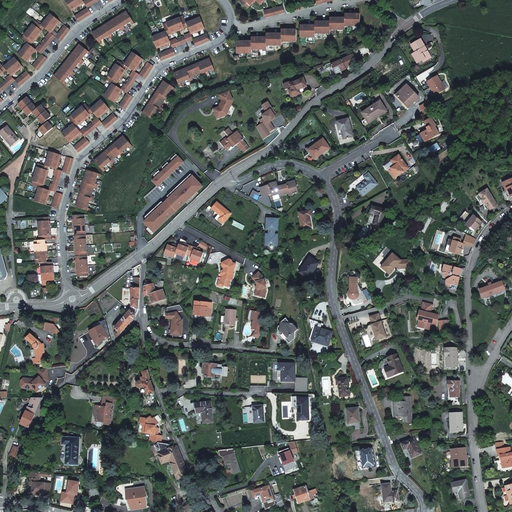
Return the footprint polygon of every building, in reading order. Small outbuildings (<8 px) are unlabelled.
[(75,9),(82,5),(81,4),(84,2),(82,0),(65,0),(72,10),(75,8),(75,9)] [(91,14),(88,8),(83,11),(86,17),(91,14)] [(41,22),(40,24),(44,28),(50,32),(53,30),(54,30),(58,24),(57,23),(60,21),(49,12),(47,14),(50,16),(43,24),(41,22)] [(75,16),(79,22),(85,18),(81,12),(75,16)] [(95,32),(93,33),(100,45),(102,43),(101,41),(108,37),(109,39),(113,36),(112,34),(120,29),(122,31),(126,29),(124,26),(131,22),(133,24),(134,23),(127,12),(125,13),(124,12),(118,16),(119,17),(117,18),(113,21),(113,19),(106,23),(107,24),(104,26),(102,28),(101,27),(94,31),(95,32)] [(331,22),(316,21),(316,25),(301,25),(301,37),(316,37),(316,34),(331,34),(331,30),(346,30),(346,26),(361,26),(361,14),(346,14),(346,18),(331,18),(331,22)] [(188,20),(186,21),(188,26),(191,33),(194,32),(195,33),(202,30),(201,29),(205,28),(200,15),(197,16),(198,19),(189,22),(188,20)] [(163,25),(165,29),(168,35),(171,33),(174,32),(175,33),(182,30),(181,29),(185,28),(188,26),(186,21),(184,16),(163,25)] [(36,21),(29,30),(38,37),(41,34),(40,34),(42,31),(44,28),(40,24),(36,21)] [(66,34),(70,29),(65,25),(61,30),(66,34)] [(161,47),(168,45),(167,43),(171,42),(170,41),(168,35),(165,29),(163,30),(164,33),(155,36),(154,34),(152,35),(157,48),(160,46),(161,47)] [(267,37),(252,38),(252,41),(237,41),(237,54),(252,53),(252,50),(267,49),(267,46),(282,46),(282,42),(297,42),(297,29),(282,30),(282,34),(267,34),(267,37)] [(38,37),(29,30),(22,39),(26,42),(31,45),(33,43),(35,40),(36,40),(38,37)] [(61,41),(65,36),(60,31),(56,37),(61,41)] [(47,39),(51,41),(55,36),(52,33),(50,32),(46,37),(47,39)] [(187,42),(193,40),(191,35),(191,33),(184,35),(185,38),(187,42)] [(204,43),(210,40),(208,34),(201,37),(204,43)] [(196,46),(203,44),(200,37),(194,40),(196,46)] [(173,48),(179,45),(177,41),(176,39),(170,41),(171,42),(171,43),(173,48)] [(414,53),(419,62),(423,60),(430,55),(421,39),(411,44),(415,52),(414,53)] [(31,45),(26,42),(24,44),(27,45),(20,53),(18,51),(17,53),(27,62),(30,59),(31,60),(35,54),(34,53),(37,50),(36,50),(31,45)] [(38,51),(41,54),(46,48),(42,45),(40,44),(36,50),(37,50),(38,51)] [(67,60),(76,67),(79,63),(81,65),(85,61),(82,59),(87,53),(89,55),(91,53),(80,45),(78,47),(78,46),(73,52),(74,53),(72,55),(70,58),(69,57),(67,60)] [(170,57),(176,55),(173,49),(167,51),(170,57)] [(124,62),(123,64),(128,67),(134,71),(136,68),(137,69),(141,63),(140,62),(143,59),(131,51),(129,53),(132,55),(126,63),(124,62)] [(160,54),(162,60),(169,58),(166,52),(160,54)] [(47,58),(42,54),(38,60),(43,64),(47,58)] [(352,55),(330,65),(334,72),(339,70),(340,72),(344,70),(343,68),(356,62),(352,55)] [(22,66),(14,56),(12,57),(13,59),(6,66),(4,64),(2,65),(6,70),(10,75),(11,75),(14,73),(15,74),(20,69),(20,68),(22,66)] [(213,72),(215,72),(210,59),(208,60),(207,59),(200,62),(201,63),(198,64),(196,65),(195,64),(188,67),(189,68),(187,69),(184,70),(184,68),(176,72),(177,73),(175,74),(180,86),(182,85),(181,83),(189,80),(190,82),(194,80),(193,78),(200,75),(201,77),(206,75),(205,73),(212,70),(213,72)] [(55,77),(66,85),(67,83),(65,82),(70,75),(72,77),(75,73),(73,71),(76,67),(67,60),(64,63),(65,63),(63,66),(61,68),(60,68),(55,74),(56,75),(55,77)] [(33,66),(38,70),(42,65),(37,61),(33,66)] [(106,79),(111,82),(116,86),(118,82),(120,79),(121,80),(125,74),(124,73),(126,70),(128,67),(123,64),(119,61),(106,79)] [(144,68),(150,72),(154,66),(148,62),(144,68)] [(144,69),(140,75),(145,79),(149,73),(144,69)] [(26,80),(31,76),(30,75),(27,71),(22,75),(26,80)] [(132,78),(136,80),(139,75),(135,72),(134,71),(130,77),(132,78)] [(10,84),(15,80),(12,76),(11,75),(10,75),(5,79),(7,81),(10,84)] [(15,81),(20,86),(25,81),(20,76),(15,81)] [(440,77),(428,82),(435,95),(445,90),(442,83),(443,83),(440,77)] [(131,87),(136,80),(132,78),(127,85),(131,87)] [(304,79),(291,84),(290,84),(292,88),(289,89),(292,96),(293,97),(294,97),(295,97),(295,96),(296,96),(296,95),(296,94),(300,92),(299,90),(307,86),(304,79)] [(0,86),(3,90),(10,84),(7,81),(0,86)] [(145,111),(143,113),(154,121),(156,119),(153,118),(158,111),(160,112),(163,108),(161,107),(165,100),(167,102),(170,98),(168,96),(172,89),(174,91),(176,89),(164,81),(163,84),(162,83),(158,89),(159,90),(157,92),(156,95),(155,94),(151,100),(152,101),(150,103),(149,105),(148,104),(143,111),(145,111)] [(104,93),(102,95),(114,102),(116,99),(117,100),(121,94),(120,93),(122,90),(122,89),(116,86),(111,82),(109,84),(111,86),(106,94),(104,93)] [(127,93),(131,87),(127,85),(125,84),(122,89),(122,90),(123,90),(127,93)] [(407,84),(396,95),(408,107),(419,97),(407,84)] [(229,90),(219,93),(222,99),(219,106),(213,108),(217,118),(226,114),(232,98),(229,90)] [(133,97),(128,93),(124,99),(130,103),(133,97)] [(219,93),(218,94),(220,99),(217,105),(212,107),(211,109),(213,108),(219,106),(222,99),(219,93)] [(27,97),(19,104),(26,113),(29,116),(33,113),(43,124),(51,117),(42,105),(37,109),(27,97)] [(91,106),(89,107),(93,112),(97,118),(98,118),(101,116),(102,116),(107,112),(106,111),(109,108),(100,98),(98,99),(100,101),(92,108),(91,106)] [(125,110),(129,104),(123,100),(119,106),(125,110)] [(276,114),(267,101),(262,105),(267,112),(262,115),(263,117),(260,120),(269,133),(275,129),(270,123),(276,118),(274,115),(276,114)] [(375,116),(377,114),(379,116),(387,111),(381,101),(362,113),(369,123),(372,121),(371,120),(376,117),(375,116)] [(69,118),(72,122),(76,127),(79,124),(81,122),(82,123),(88,118),(87,117),(90,115),(93,112),(89,107),(86,104),(69,118)] [(113,124),(118,119),(114,114),(109,118),(113,124)] [(425,142),(439,134),(435,126),(436,125),(432,117),(425,121),(428,127),(425,128),(426,130),(420,134),(425,142)] [(97,127),(102,123),(99,119),(98,118),(97,118),(92,122),(94,124),(97,127)] [(107,129),(112,125),(108,119),(102,124),(107,129)] [(349,119),(337,122),(339,130),(341,130),(344,139),(353,136),(349,119)] [(54,128),(48,122),(40,129),(45,135),(54,128)] [(72,140),(73,141),(79,136),(78,135),(81,133),(80,132),(76,127),(72,122),(70,123),(72,126),(64,132),(62,130),(61,131),(69,142),(72,140)] [(90,133),(97,127),(94,124),(87,129),(90,133)] [(6,138),(13,145),(19,140),(8,127),(0,133),(5,139),(6,138)] [(85,137),(90,133),(87,129),(86,127),(80,132),(81,133),(82,134),(85,137)] [(246,146),(247,145),(243,140),(245,139),(238,131),(234,134),(230,128),(225,132),(229,136),(221,143),(227,151),(229,149),(228,148),(229,147),(230,148),(231,148),(231,147),(232,147),(233,148),(237,145),(244,153),(248,149),(246,146)] [(122,138),(121,137),(115,142),(116,143),(114,145),(112,146),(111,146),(106,150),(107,151),(105,153),(103,155),(102,154),(96,159),(97,160),(95,161),(104,172),(105,170),(104,168),(110,163),(112,165),(115,162),(114,160),(120,155),(121,157),(125,153),(123,152),(130,146),(131,148),(133,147),(124,136),(122,138)] [(85,148),(90,143),(86,138),(80,142),(85,148)] [(317,143),(308,150),(315,159),(330,148),(323,139),(318,144),(317,143)] [(74,148),(79,153),(84,148),(79,143),(74,148)] [(60,155),(47,151),(47,154),(49,154),(46,164),(44,163),(43,165),(46,166),(49,167),(55,169),(56,169),(57,166),(58,166),(61,159),(59,159),(60,155)] [(397,165),(395,166),(389,170),(394,178),(409,168),(400,155),(393,160),(397,165)] [(153,181),(158,187),(184,162),(178,157),(173,162),(170,165),(165,170),(161,173),(156,178),(153,181)] [(66,164),(72,166),(74,160),(67,158),(66,164)] [(46,166),(43,165),(38,164),(32,185),(36,186),(39,187),(42,188),(43,185),(44,181),(46,182),(48,174),(46,174),(47,171),(49,167),(46,166)] [(69,174),(71,167),(65,165),(63,172),(69,174)] [(60,178),(62,171),(57,170),(56,169),(55,169),(53,176),(56,176),(60,178)] [(87,173),(86,173),(85,177),(84,180),(85,181),(84,183),(84,185),(82,185),(80,192),(81,192),(81,195),(80,197),(79,197),(76,205),(78,205),(77,207),(90,211),(91,209),(88,208),(91,200),(93,201),(94,196),(92,196),(94,189),(97,189),(98,185),(96,184),(98,176),(100,177),(101,174),(88,170),(87,173)] [(168,196),(170,199),(173,196),(174,197),(178,193),(177,192),(193,176),(191,174),(168,196)] [(367,180),(357,188),(363,196),(378,184),(369,174),(365,177),(367,180)] [(144,223),(154,233),(194,196),(203,187),(193,176),(177,192),(178,193),(174,197),(173,196),(161,207),(162,208),(158,212),(157,210),(144,223)] [(272,196),(280,194),(278,187),(277,181),(269,184),(269,185),(260,188),(263,197),(271,195),(272,196)] [(280,194),(281,195),(290,193),(290,195),(299,192),(296,183),(289,185),(288,184),(287,184),(278,187),(280,194)] [(56,192),(58,186),(53,185),(51,184),(49,190),(51,191),(56,192)] [(49,190),(42,188),(39,187),(36,186),(35,189),(38,190),(35,199),(33,199),(32,201),(45,205),(46,202),(47,202),(49,195),(48,194),(49,190)] [(484,192),(480,195),(482,199),(481,200),(483,203),(484,202),(487,207),(488,207),(490,210),(498,205),(488,189),(483,191),(484,192)] [(61,201),(63,195),(57,193),(54,199),(61,201)] [(52,207),(58,209),(60,203),(54,201),(52,207)] [(145,218),(147,220),(157,210),(158,212),(162,208),(161,207),(164,204),(162,202),(145,218)] [(221,216),(218,220),(223,224),(231,214),(217,203),(212,209),(219,215),(221,216)] [(387,210),(373,206),(371,213),(377,215),(377,216),(375,224),(382,226),(387,210)] [(299,213),(302,229),(312,227),(309,211),(299,213)] [(73,226),(85,225),(84,215),(74,216),(74,222),(73,222),(73,226)] [(482,222),(474,215),(466,225),(469,228),(471,227),(475,230),(482,222)] [(39,229),(51,229),(51,225),(49,225),(49,217),(38,218),(39,229)] [(274,246),(278,243),(278,234),(275,234),(275,231),(278,231),(279,219),(267,218),(266,230),(269,231),(269,234),(266,234),(266,243),(269,246),(272,243),(274,246)] [(232,225),(243,230),(245,227),(233,221),(232,225)] [(75,236),(86,235),(85,225),(73,226),(73,230),(75,230),(75,236)] [(51,233),(51,229),(39,229),(39,241),(45,240),(50,240),(50,233),(51,233)] [(74,246),(87,245),(86,235),(75,236),(76,243),(74,243),(74,246)] [(451,240),(448,251),(449,251),(460,254),(464,244),(460,242),(461,239),(454,237),(453,240),(451,240)] [(35,252),(47,251),(47,248),(46,248),(45,240),(39,241),(34,241),(35,252)] [(87,255),(87,245),(74,246),(75,250),(76,250),(76,256),(87,255)] [(168,246),(164,255),(174,258),(176,255),(185,258),(186,255),(191,257),(190,260),(200,263),(203,254),(199,252),(196,251),(197,249),(187,245),(186,248),(183,246),(179,245),(178,247),(174,245),(174,248),(171,247),(168,246)] [(47,255),(47,251),(35,252),(36,263),(41,263),(47,263),(46,255),(47,255)] [(393,253),(381,266),(390,273),(396,266),(398,263),(400,265),(401,268),(412,267),(411,259),(401,260),(393,253)] [(87,255),(76,256),(77,263),(76,263),(76,267),(88,266),(87,255)] [(311,258),(300,272),(309,278),(319,264),(311,258)] [(231,260),(229,260),(222,263),(222,265),(224,270),(222,271),(221,274),(223,276),(223,278),(222,278),(221,282),(221,283),(222,286),(223,286),(228,287),(230,281),(232,279),(233,274),(232,274),(236,264),(233,263),(231,260)] [(42,274),(54,273),(54,270),(52,270),(52,262),(47,263),(41,263),(42,274)] [(452,283),(458,285),(460,277),(456,276),(457,274),(460,275),(462,268),(455,267),(454,269),(451,269),(452,266),(444,264),(442,273),(447,279),(445,285),(451,286),(452,283)] [(88,266),(76,267),(76,271),(77,270),(78,277),(89,276),(88,266)] [(259,272),(253,278),(256,282),(257,286),(258,290),(257,296),(265,298),(267,289),(266,286),(267,285),(264,278),(263,279),(262,276),(259,272)] [(54,277),(54,273),(42,274),(43,286),(53,285),(53,277),(54,277)] [(354,279),(350,279),(350,285),(352,285),(351,290),(350,290),(349,292),(348,294),(348,295),(349,296),(349,297),(350,298),(351,298),(351,299),(352,299),(353,299),(355,299),(356,298),(357,298),(358,300),(361,298),(363,302),(367,300),(363,290),(362,290),(358,284),(357,284),(358,278),(354,277),(354,279)] [(135,315),(139,309),(139,307),(139,300),(140,278),(134,278),(134,288),(132,288),(131,307),(132,307),(132,312),(135,315)] [(505,288),(503,285),(502,281),(492,285),(491,282),(488,283),(489,286),(480,289),(483,297),(491,294),(491,295),(495,294),(495,292),(505,288)] [(144,287),(144,297),(150,295),(150,294),(156,292),(155,288),(154,284),(149,286),(144,287)] [(150,294),(150,295),(152,303),(166,299),(163,290),(158,291),(156,292),(150,294)] [(212,304),(195,302),(194,315),(211,317),(212,304)] [(419,320),(417,327),(429,330),(431,323),(436,325),(439,314),(431,313),(433,305),(424,302),(422,311),(419,320)] [(133,319),(135,315),(132,312),(128,309),(120,319),(119,318),(112,326),(117,331),(115,333),(115,336),(117,338),(121,334),(133,319)] [(236,322),(236,319),(237,311),(226,310),(225,325),(235,326),(236,322)] [(254,311),(252,320),(254,320),(252,330),(256,331),(262,332),(264,322),(262,321),(264,313),(254,311)] [(386,337),(379,314),(369,317),(377,340),(386,337)] [(287,319),(280,324),(280,332),(280,334),(281,334),(279,335),(279,337),(283,342),(286,339),(289,343),(294,338),(295,332),(298,330),(293,323),(290,323),(287,319)] [(183,320),(172,320),(171,335),(181,336),(183,320)] [(50,331),(54,336),(60,332),(54,325),(45,323),(44,330),(50,331)] [(99,327),(90,331),(97,344),(105,340),(103,336),(102,333),(101,331),(99,327)] [(322,332),(323,330),(313,327),(309,340),(329,347),(332,335),(322,332)] [(262,332),(256,331),(255,333),(253,336),(259,339),(262,336),(263,332),(262,332)] [(42,348),(42,344),(30,333),(25,338),(33,346),(33,347),(33,348),(34,349),(35,349),(36,359),(36,364),(43,363),(42,354),(45,354),(44,348),(42,348)] [(457,366),(457,348),(445,348),(445,356),(446,356),(446,366),(457,366)] [(396,354),(387,357),(390,366),(384,368),(388,377),(403,371),(396,354)] [(217,364),(203,363),(202,370),(204,370),(203,377),(214,377),(214,375),(225,376),(226,374),(227,369),(226,369),(226,368),(221,367),(221,365),(216,365),(217,364)] [(282,370),(282,381),(295,381),(295,364),(279,363),(278,370),(282,370)] [(49,381),(47,369),(39,370),(40,377),(36,379),(30,379),(26,382),(25,389),(35,390),(37,392),(44,386),(43,385),(45,383),(47,381),(48,381),(49,381)] [(151,380),(149,370),(142,372),(143,378),(142,378),(142,381),(139,382),(138,383),(137,384),(137,385),(137,386),(137,387),(138,387),(138,388),(139,388),(140,388),(145,387),(147,395),(155,393),(151,380)] [(347,377),(336,379),(336,384),(338,384),(340,396),(350,395),(347,377)] [(26,382),(30,379),(24,379),(21,381),(21,386),(23,388),(25,389),(26,382)] [(451,388),(451,397),(459,397),(459,381),(448,382),(448,388),(451,388)] [(394,417),(404,417),(404,422),(411,422),(410,396),(403,397),(403,401),(392,402),(392,409),(394,409),(394,417)] [(299,420),(309,420),(308,397),(298,398),(299,420)] [(30,428),(42,398),(32,398),(21,424),(30,428)] [(210,402),(195,403),(196,413),(202,412),(203,423),(212,422),(210,402)] [(104,408),(103,406),(96,405),(95,416),(97,416),(96,421),(104,422),(104,424),(110,425),(113,409),(111,409),(112,404),(112,403),(107,403),(107,405),(106,407),(104,408)] [(263,406),(253,407),(254,422),(264,422),(263,406)] [(358,407),(347,409),(347,415),(348,415),(349,423),(359,422),(358,407)] [(462,412),(450,413),(450,422),(451,422),(452,431),(463,431),(462,412)] [(151,434),(150,441),(154,442),(158,442),(161,443),(162,435),(158,435),(159,429),(158,428),(155,427),(155,425),(159,423),(154,417),(152,418),(150,416),(147,418),(140,417),(139,423),(141,423),(145,424),(144,433),(151,434)] [(227,431),(213,433),(214,443),(228,441),(227,431)] [(67,445),(65,465),(78,466),(79,439),(63,437),(62,445),(67,445)] [(414,438),(401,444),(404,449),(407,448),(412,457),(421,453),(414,438)] [(161,443),(158,442),(155,444),(153,444),(157,454),(158,453),(161,460),(169,457),(170,460),(171,461),(172,460),(174,465),(173,466),(178,478),(189,474),(177,445),(161,443)] [(11,455),(16,458),(20,449),(15,446),(11,455)] [(501,454),(502,459),(503,467),(511,465),(511,452),(511,453),(510,447),(498,449),(499,455),(501,454)] [(372,448),(360,450),(362,468),(369,467),(375,466),(372,448)] [(465,448),(451,449),(453,467),(467,466),(465,448)] [(240,471),(232,449),(219,450),(221,456),(223,457),(226,464),(230,463),(231,467),(233,474),(240,471)] [(284,466),(294,461),(288,449),(278,453),(284,466)] [(362,468),(360,450),(355,450),(358,471),(369,469),(369,467),(362,468)] [(41,498),(48,498),(49,483),(40,483),(41,476),(53,477),(54,472),(29,471),(29,478),(31,478),(31,482),(33,482),(33,485),(33,489),(32,492),(35,492),(35,495),(41,495),(41,498)] [(458,491),(460,498),(470,496),(465,480),(452,483),(454,492),(455,492),(458,491)] [(79,482),(69,481),(67,493),(65,503),(73,504),(75,495),(77,495),(79,482)] [(381,484),(383,495),(387,494),(388,502),(399,500),(398,490),(391,491),(390,483),(381,484)] [(261,494),(263,502),(273,499),(269,486),(252,491),(253,497),(261,494)] [(308,496),(313,494),(317,493),(315,489),(309,491),(308,490),(306,490),(305,486),(294,490),(298,503),(310,499),(308,496)] [(127,492),(128,504),(131,504),(132,509),(147,507),(145,498),(147,497),(147,496),(146,496),(145,487),(133,488),(133,491),(127,492)]
